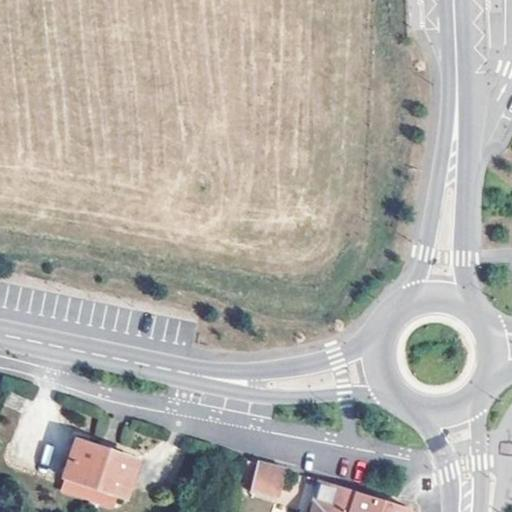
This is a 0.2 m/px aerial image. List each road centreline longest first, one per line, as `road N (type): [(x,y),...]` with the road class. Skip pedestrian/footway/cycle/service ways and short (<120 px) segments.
road 1 (secondary): [(471,308),(462,256),(467,97),(456,61)]
road 2 (secondary): [(456,61),(424,253),(408,302)]
road 3 (tertiary): [(153,365),(257,395),(392,393)]
road 4 (tertiary): [(380,333),(299,366),(153,365)]
road 5 (tertiary): [(0,333),(153,365)]
road 6 (secondary): [(477,511),(480,391)]
